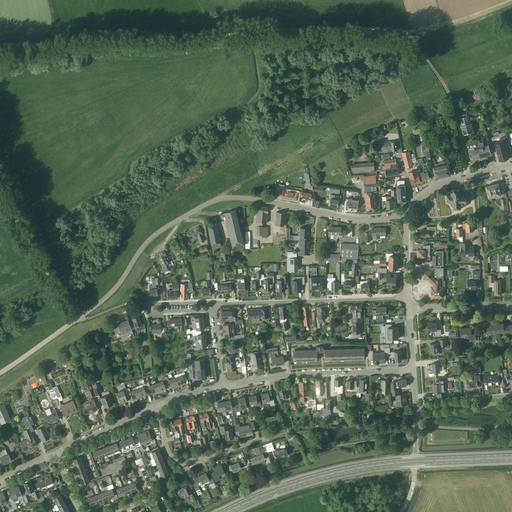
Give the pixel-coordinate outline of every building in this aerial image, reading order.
[(467,116),(466,114),(460,115),(461,118),(460,119),(462,126),(461,126),(464,134),(473,132),(471,124),(468,116),(467,116)] [(501,141),(494,143),(499,162),(509,159),(507,151),(511,150),(507,136),(500,138),(501,141)] [(492,154),(487,140),(467,146),(469,150),(468,151),(471,160),(492,154)] [(396,141),(391,142),(381,142),(381,151),(392,149),(392,151),(397,150),(396,141)] [(436,157),(434,144),(425,146),(428,159),(436,157)] [(409,151),(402,152),(405,167),(412,166),(409,151)] [(385,170),(390,169),(390,166),(391,166),(391,165),(396,164),(395,159),(384,161),(385,166),(382,166),(383,170),(385,170)] [(375,172),(374,162),(351,164),(352,174),(375,172)] [(436,167),(433,167),(436,177),(450,174),(449,171),(449,170),(448,164),(445,165),(436,167)] [(398,168),(390,169),(385,170),(386,177),(399,175),(398,168)] [(424,172),(421,173),(423,181),(430,178),(427,169),(423,170),(424,172)] [(420,181),(417,170),(408,173),(412,184),(420,181)] [(377,192),(376,176),(363,177),(365,193),(367,209),(377,208),(375,192),(377,192)] [(395,195),(405,194),(404,180),(397,180),(397,188),(391,189),(392,195),(395,195)] [(498,183),(485,186),(488,198),(501,194),(501,193),(503,193),(506,192),(503,182),(498,183)] [(462,193),(462,191),(463,191),(462,191),(461,190),(461,189),(460,190),(460,189),(461,188),(460,188),(459,189),(454,189),(453,188),(452,188),(453,190),(454,190),(453,191),(451,192),(451,195),(447,195),(446,194),(446,195),(447,195),(447,201),(446,202),(447,202),(451,202),(451,205),(454,205),(454,206),(453,206),(454,208),(453,209),(454,208),(460,208),(461,209),(461,208),(460,208),(461,206),(461,207),(462,207),(462,206),(462,205),(463,205),(463,204),(462,204),(464,204),(464,202),(467,202),(467,203),(468,203),(467,202),(469,200),(470,200),(470,199),(469,199),(469,196),(470,196),(470,195),(469,196),(467,194),(467,192),(466,192),(466,194),(464,193),(463,192),(463,193),(462,193)] [(283,190),(282,198),(297,200),(298,197),(311,200),(311,195),(312,194),(299,192),(298,192),(293,191),(283,190)] [(503,211),(509,210),(507,197),(506,192),(503,193),(504,198),(500,199),(503,211)] [(330,199),(329,206),(332,207),(332,206),(337,207),(339,196),(329,194),(329,198),(330,199)] [(346,199),(346,202),(348,202),(347,207),(354,208),(358,208),(359,202),(359,200),(352,199),(349,199),(346,199)] [(268,207),(257,206),(256,222),(257,222),(257,226),(256,226),(257,235),(262,235),(262,237),(268,237),(268,227),(262,227),(262,223),(266,223),(267,212),(268,207)] [(244,239),(236,210),(224,212),(231,242),(244,239)] [(285,213),(276,212),(275,224),(284,225),(285,213)] [(474,231),(473,222),(466,223),(464,223),(464,229),(466,228),(467,231),(474,231)] [(198,226),(186,233),(188,237),(190,240),(193,238),(193,239),(197,237),(200,243),(205,241),(202,235),(203,235),(198,226)] [(436,226),(427,226),(427,230),(421,230),(421,235),(424,235),(424,237),(430,237),(430,232),(436,232),(436,231),(438,231),(438,228),(436,228),(436,226)] [(335,227),(330,227),(329,236),(331,236),(331,238),(338,238),(338,234),(343,234),(343,236),(352,237),(353,230),(342,230),(342,227),(337,227),(337,228),(335,228),(335,227)] [(293,236),(293,239),(299,240),(298,255),(306,255),(306,256),(309,256),(309,237),(308,237),(308,235),(309,235),(309,231),(308,231),(308,228),(300,228),(300,233),(298,233),(298,236),(293,236)] [(373,229),(371,229),(372,236),(374,236),(374,238),(385,238),(385,235),(386,235),(386,228),(380,228),(373,228),(373,229)] [(463,236),(463,228),(456,229),(454,229),(455,232),(456,232),(456,237),(457,237),(457,242),(463,241),(462,236),(463,236)] [(218,230),(209,232),(212,249),(217,248),(221,247),(218,230)] [(340,259),(346,259),(358,259),(359,244),(341,243),(340,254),(326,254),(326,261),(340,261),(340,259)] [(469,247),(469,243),(461,243),(462,248),(461,248),(462,257),(474,256),(473,247),(469,247)] [(423,245),(423,248),(420,248),(420,249),(418,249),(417,257),(426,257),(426,256),(429,256),(430,246),(423,245)] [(170,263),(168,261),(165,255),(166,254),(164,251),(157,255),(161,264),(163,267),(160,268),(163,273),(169,269),(167,265),(170,263)] [(225,251),(220,253),(222,261),(227,260),(229,259),(227,251),(225,251)] [(434,266),(434,267),(430,268),(430,271),(424,271),(424,279),(428,279),(433,284),(433,287),(431,287),(431,297),(443,297),(443,288),(445,288),(445,281),(443,281),(443,277),(443,268),(441,268),(441,266),(443,266),(443,251),(436,251),(436,256),(433,256),(433,266),(434,266)] [(288,252),(287,252),(287,270),(298,270),(297,258),(296,258),(296,252),(291,252),(288,252)] [(389,263),(398,263),(399,262),(399,260),(398,260),(398,256),(393,256),(393,253),(386,253),(386,256),(389,257),(389,263)] [(341,271),(341,280),(341,282),(341,284),(344,284),(344,288),(352,288),(352,285),(354,285),(353,278),(344,278),(345,271),(342,271),(341,271)] [(267,280),(263,280),(264,291),(271,291),(271,283),(271,278),(274,277),(274,273),(267,273),(267,278),(267,280)] [(390,274),(384,274),(384,279),(387,279),(387,284),(396,285),(396,278),(390,277),(390,274)] [(473,281),(468,281),(468,289),(476,288),(476,281),(480,281),(479,274),(473,274),(473,281)] [(288,282),(287,275),(282,276),(282,280),(277,280),(277,291),(285,291),(284,282),(288,282)] [(360,275),(357,275),(357,276),(356,282),(360,282),(360,286),(361,286),(362,290),(369,290),(369,280),(366,280),(366,281),(361,281),(361,276),(360,276),(360,275)] [(495,275),(488,275),(488,282),(489,287),(492,287),(492,291),(495,291),(495,295),(501,295),(501,280),(495,280),(495,275)] [(298,280),(292,280),(292,291),(293,291),(293,293),(297,293),(297,291),(300,291),(300,284),(304,284),(304,277),(298,277),(298,280)] [(160,283),(160,278),(155,278),(155,279),(152,279),(152,285),(149,286),(150,295),(157,295),(157,288),(156,288),(155,284),(160,283)] [(256,278),(255,278),(254,278),(254,280),(250,280),(250,286),(251,286),(252,290),(258,290),(258,280),(258,278),(256,278)] [(311,291),(317,291),(317,278),(308,278),(308,287),(311,287),(311,291)] [(325,278),(317,278),(317,291),(323,291),(323,287),(325,287),(325,278)] [(335,278),(327,278),(328,288),(329,288),(329,290),(332,289),(332,290),(338,290),(338,281),(335,282),(335,278)] [(209,287),(208,281),(205,281),(206,288),(201,288),(202,294),(210,293),(209,287)] [(233,281),(223,282),(224,292),(231,291),(230,288),(234,288),(233,281)] [(181,284),(180,298),(188,298),(188,292),(188,291),(190,291),(190,292),(193,292),(191,282),(187,282),(187,284),(181,284)] [(224,292),(223,282),(221,282),(221,285),(217,285),(217,283),(214,283),(215,290),(218,290),(218,293),(224,292)] [(179,290),(178,283),(172,283),(172,290),(167,291),(167,299),(177,298),(177,290),(179,290)] [(278,307),(280,319),(287,318),(285,306),(278,307)] [(309,319),(308,306),(301,307),(304,326),(311,325),(310,319),(309,319)] [(322,319),(325,318),(324,306),(316,307),(318,319),(318,323),(323,323),(322,319)] [(362,322),(361,306),(352,306),(353,333),(363,333),(362,322)] [(377,310),(373,310),(373,315),(377,315),(378,319),(377,319),(377,323),(384,323),(384,318),(383,318),(383,315),(387,315),(386,307),(376,307),(377,310)] [(266,308),(247,310),(247,319),(251,319),(259,319),(266,318),(266,308)] [(229,318),(229,321),(235,320),(235,317),(233,315),(231,315),(231,311),(221,312),(222,319),(229,318)] [(133,321),(129,322),(131,329),(139,326),(141,330),(145,328),(144,324),(141,324),(138,316),(137,316),(136,315),(132,316),(132,318),(133,321)] [(230,324),(222,325),(223,331),(233,330),(233,327),(234,326),(236,325),(236,324),(243,323),(243,319),(235,320),(229,321),(230,324)] [(131,329),(129,322),(128,320),(117,324),(113,326),(116,334),(120,332),(120,334),(132,330),(131,329)] [(160,327),(160,323),(157,324),(151,324),(152,333),(164,332),(164,328),(164,326),(160,327)] [(192,330),(192,333),(201,332),(200,329),(204,329),(203,323),(195,324),(196,330),(192,330)] [(433,323),(428,323),(429,331),(433,330),(434,336),(441,335),(441,329),(437,330),(436,323),(433,324),(433,323)] [(392,324),(385,324),(385,333),(398,333),(398,327),(392,327),(392,324)] [(495,325),(496,339),(499,339),(499,335),(498,335),(498,332),(507,332),(507,334),(511,333),(511,326),(503,326),(503,324),(495,325)] [(494,340),(496,339),(495,325),(487,325),(488,328),(484,328),(484,334),(494,333),(494,335),(493,335),(494,340)] [(472,335),(471,328),(460,329),(461,337),(464,337),(464,336),(469,335),(470,340),(479,340),(479,334),(472,335)] [(197,341),(205,340),(205,334),(201,335),(201,332),(192,333),(192,336),(196,335),(197,341)] [(398,333),(385,333),(386,343),(392,343),(392,339),(398,339),(398,333)] [(446,339),(446,338),(439,338),(439,340),(439,343),(430,344),(431,352),(433,352),(433,354),(434,355),(439,355),(438,347),(448,346),(447,339),(446,339)] [(206,346),(205,340),(197,341),(198,347),(194,347),(194,350),(203,349),(203,346),(206,346)] [(320,353),(320,346),(316,347),(316,351),(308,351),(309,360),(317,360),(316,353),(320,353)] [(320,346),(320,353),(324,352),(324,360),(334,360),(334,350),(324,351),(324,349),(323,349),(323,346),(320,346)] [(277,347),(265,349),(266,355),(271,354),(272,362),(275,361),(276,364),(284,363),(282,356),(278,357),(277,351),(277,347)] [(379,353),(380,363),(386,362),(385,358),(390,358),(390,352),(389,347),(384,348),(384,352),(379,353)] [(353,350),(353,359),(363,359),(363,349),(353,350)] [(343,350),(334,350),(334,360),(344,359),(343,350)] [(353,359),(353,350),(343,350),(344,359),(353,359)] [(371,350),(368,351),(368,360),(373,360),(374,363),(380,363),(379,353),(373,353),(373,350),(371,350)] [(301,361),(301,351),(293,352),(293,361),(301,361)] [(390,352),(390,358),(395,357),(396,361),(402,361),(401,351),(390,352)] [(260,359),(259,352),(250,353),(251,360),(250,360),(251,367),(252,367),(253,371),(263,370),(261,359),(260,359)] [(237,363),(245,362),(244,358),(240,359),(239,357),(234,357),(234,355),(225,357),(226,364),(237,362),(237,363)] [(445,366),(445,357),(438,358),(439,359),(438,359),(438,363),(432,364),(433,372),(439,372),(439,366),(445,366)] [(204,359),(194,360),(195,366),(196,374),(196,378),(206,377),(204,359)] [(237,362),(226,364),(227,371),(236,370),(236,367),(245,366),(245,362),(237,363),(237,362)] [(511,373),(507,374),(506,369),(503,369),(503,378),(507,377),(508,383),(511,382),(511,373)] [(175,378),(179,386),(185,384),(184,379),(186,378),(184,372),(181,373),(178,374),(174,375),(175,378)] [(489,376),(489,373),(483,374),(484,383),(488,383),(488,386),(499,385),(499,376),(489,376)] [(480,383),(480,375),(474,376),(474,378),(466,379),(467,388),(478,387),(477,383),(480,383)] [(179,386),(175,378),(169,380),(168,377),(165,378),(167,384),(169,383),(172,389),(179,386)] [(167,384),(165,378),(162,379),(162,381),(156,384),(159,392),(166,389),(164,385),(167,384)] [(89,381),(88,379),(84,380),(86,387),(87,387),(89,390),(87,390),(89,395),(87,396),(89,401),(81,404),(84,411),(83,411),(83,412),(84,412),(85,415),(98,410),(94,400),(92,400),(90,398),(95,396),(92,388),(92,389),(90,385),(91,385),(90,381),(89,381)] [(343,386),(340,385),(340,379),(335,380),(335,392),(337,392),(337,400),(338,400),(338,401),(343,401),(343,400),(343,394),(343,386)] [(396,390),(399,390),(399,389),(396,389),(396,387),(407,386),(406,379),(398,380),(398,382),(396,382),(391,382),(392,387),(391,387),(391,390),(396,390)] [(323,394),(323,398),(327,398),(326,388),(323,389),(323,386),(322,386),(322,380),(316,381),(316,387),(316,395),(323,394)] [(356,386),(356,391),(356,393),(366,393),(366,380),(360,380),(359,387),(356,387),(356,386)] [(437,383),(434,384),(434,393),(437,393),(438,399),(446,398),(445,392),(444,380),(437,380),(437,383)] [(315,409),(315,404),(315,399),(312,399),(312,391),(306,391),(305,381),(299,382),(300,399),(300,401),(307,400),(307,407),(312,407),(312,410),(315,409)] [(347,391),(356,391),(356,386),(353,386),(353,381),(346,381),(346,388),(347,388),(347,391)] [(145,383),(147,389),(151,388),(153,394),(159,392),(156,384),(150,386),(148,382),(145,383)] [(92,385),(94,389),(93,390),(95,396),(102,393),(100,387),(99,387),(97,383),(92,385)] [(140,385),(136,387),(140,397),(147,395),(145,390),(147,389),(145,383),(142,384),(143,387),(140,387),(140,385)] [(283,385),(277,387),(280,398),(282,398),(282,401),(286,399),(285,397),(286,396),(285,391),(285,390),(288,389),(287,384),(283,385)] [(57,386),(46,390),(53,408),(61,405),(59,401),(57,395),(61,394),(60,393),(59,393),(57,386)] [(129,388),(126,389),(128,395),(131,394),(133,400),(140,397),(136,387),(132,388),(133,390),(130,391),(129,388)] [(128,395),(126,389),(117,393),(121,404),(127,401),(125,396),(128,395)] [(399,395),(399,390),(396,390),(391,390),(391,391),(391,392),(390,392),(390,400),(392,400),(392,395),(396,395),(396,401),(393,401),(394,405),(397,405),(397,406),(407,405),(406,394),(399,395)] [(260,403),(262,411),(261,411),(262,414),(264,413),(263,406),(267,406),(266,402),(270,401),(268,393),(261,394),(262,402),(260,403)] [(112,399),(110,394),(100,398),(102,403),(103,402),(105,408),(113,404),(111,399),(112,399)] [(260,411),(262,411),(260,403),(259,398),(256,399),(255,395),(249,397),(250,404),(255,403),(256,407),(258,406),(259,409),(260,411)] [(235,409),(236,411),(244,409),(244,405),(246,405),(244,398),(237,399),(238,405),(235,406),(235,409)] [(333,408),(332,399),(326,400),(326,408),(321,409),(322,416),(331,416),(330,408),(333,408)] [(77,411),(73,400),(60,405),(65,416),(77,411)] [(230,400),(224,402),(225,409),(226,411),(232,410),(235,409),(235,406),(232,406),(230,400)] [(226,412),(226,411),(225,409),(224,402),(217,403),(219,410),(222,410),(223,415),(226,415),(226,412)] [(10,419),(3,403),(0,404),(0,421),(1,424),(10,419)] [(59,419),(55,410),(51,412),(52,414),(47,416),(46,414),(43,415),(45,422),(48,421),(49,423),(59,419)] [(208,413),(203,414),(205,420),(206,420),(208,429),(217,427),(216,421),(212,422),(211,420),(210,421),(208,413)] [(27,439),(20,443),(23,451),(28,450),(27,448),(36,444),(31,432),(29,427),(32,426),(27,415),(21,418),(26,429),(23,430),(27,439)] [(180,419),(176,420),(177,426),(179,426),(181,435),(184,434),(180,419)] [(244,425),(246,435),(252,434),(252,431),(255,431),(253,422),(249,423),(249,425),(244,425)] [(228,430),(227,425),(219,427),(221,434),(225,433),(226,439),(233,438),(231,429),(228,430)] [(240,437),(246,435),(244,425),(239,426),(239,425),(234,425),(236,434),(240,434),(240,437)] [(50,438),(45,426),(36,430),(39,436),(40,435),(42,441),(50,438)] [(148,431),(143,433),(146,442),(152,440),(152,441),(155,440),(152,434),(150,435),(148,431)] [(146,442),(143,433),(138,435),(139,439),(136,440),(138,446),(142,445),(141,444),(143,443),(144,446),(147,445),(146,442)] [(126,439),(130,450),(138,446),(136,440),(134,441),(132,437),(126,439)] [(128,451),(130,450),(126,439),(121,441),(123,445),(120,446),(122,451),(123,452),(124,452),(127,451),(128,451)] [(272,442),(265,444),(267,452),(274,450),(272,442)] [(116,443),(110,445),(113,452),(114,454),(120,452),(119,450),(116,443)] [(267,452),(265,444),(253,448),(257,456),(250,458),(252,463),(264,459),(264,457),(267,456),(265,452),(267,452)] [(113,452),(110,445),(104,447),(107,454),(113,452)] [(104,447),(98,450),(101,457),(107,454),(104,447)] [(287,454),(285,448),(274,451),(276,459),(285,456),(285,455),(287,454)] [(0,450),(0,456),(0,457),(0,465),(11,461),(8,454),(7,454),(5,449),(3,450),(3,449),(0,450)] [(152,459),(154,458),(161,455),(159,449),(149,453),(152,459)] [(95,459),(101,457),(98,450),(92,452),(95,459)] [(237,461),(237,462),(228,466),(230,471),(232,470),(233,472),(234,473),(238,471),(238,470),(241,468),(239,465),(243,464),(247,463),(245,457),(246,456),(244,451),(241,452),(242,457),(241,458),(241,459),(237,461)] [(154,458),(156,464),(164,462),(161,455),(154,458)] [(73,459),(75,466),(82,463),(80,457),(73,459)] [(156,464),(159,471),(166,468),(164,462),(156,464)] [(78,471),(84,469),(82,463),(75,466),(78,471)] [(227,470),(224,463),(213,468),(215,472),(211,474),(215,482),(220,479),(218,475),(221,474),(222,477),(226,475),(224,471),(227,470)] [(169,474),(166,468),(159,471),(161,477),(169,474)] [(87,475),(84,469),(78,471),(80,477),(87,475)] [(206,473),(200,476),(203,483),(204,483),(209,480),(211,484),(214,483),(211,476),(208,478),(206,473)] [(50,474),(43,477),(48,488),(51,487),(54,485),(58,483),(55,476),(51,477),(50,474)] [(89,481),(87,475),(80,477),(82,484),(89,481)] [(203,483),(200,476),(194,478),(196,482),(193,484),(198,495),(201,493),(198,486),(200,484),(202,487),(205,485),(204,483),(203,483)] [(46,485),(43,477),(37,479),(38,482),(35,484),(38,491),(41,489),(40,488),(46,485)] [(36,499),(38,503),(41,501),(40,497),(38,493),(37,490),(34,491),(30,481),(27,482),(27,481),(24,482),(24,483),(24,484),(28,493),(31,492),(32,495),(34,494),(36,499)] [(131,484),(128,485),(131,492),(137,490),(136,488),(138,487),(137,483),(135,484),(134,483),(131,484)] [(125,494),(131,492),(128,485),(122,487),(125,494)] [(183,491),(182,492),(179,493),(181,498),(184,496),(184,497),(189,494),(193,501),(198,499),(195,493),(192,494),(187,485),(181,488),(183,491)] [(18,486),(14,488),(17,497),(22,495),(18,486)] [(105,491),(108,498),(114,496),(111,489),(109,490),(107,486),(104,487),(106,491),(105,491)] [(119,497),(125,494),(122,487),(116,489),(119,497)] [(10,501),(12,508),(14,511),(15,511),(18,510),(15,502),(18,500),(14,488),(9,490),(13,500),(10,501)] [(102,501),(108,498),(105,491),(100,494),(102,501)] [(94,496),(96,503),(102,501),(100,494),(94,496)] [(57,504),(63,501),(60,495),(54,499),(57,504)] [(90,505),(96,503),(94,496),(88,498),(90,505)] [(58,507),(60,510),(66,506),(63,501),(57,504),(58,507)]
